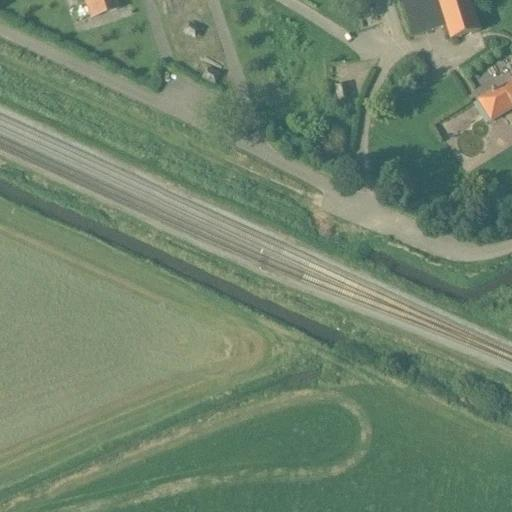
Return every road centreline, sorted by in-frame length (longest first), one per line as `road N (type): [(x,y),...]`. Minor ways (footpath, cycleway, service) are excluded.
road 1 (unclassified): [(0,29),(443,248),(511,246)]
road 2 (track): [(0,59),(313,199),(330,188)]
